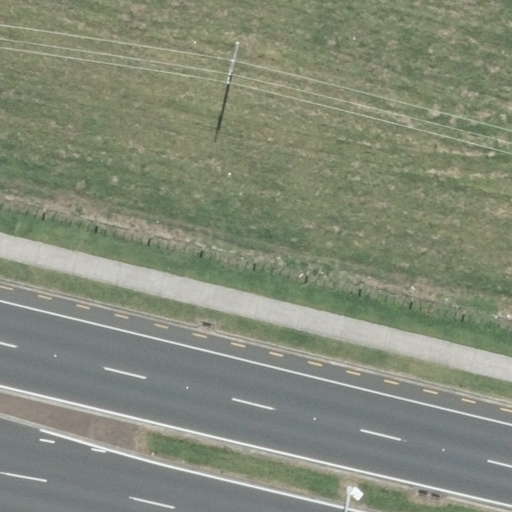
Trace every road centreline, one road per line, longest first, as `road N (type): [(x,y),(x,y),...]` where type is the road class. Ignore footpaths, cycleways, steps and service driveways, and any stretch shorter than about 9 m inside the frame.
road 1 (secondary): [(0,338),(511,466)]
road 2 (secondary): [(190,511),(0,466)]
